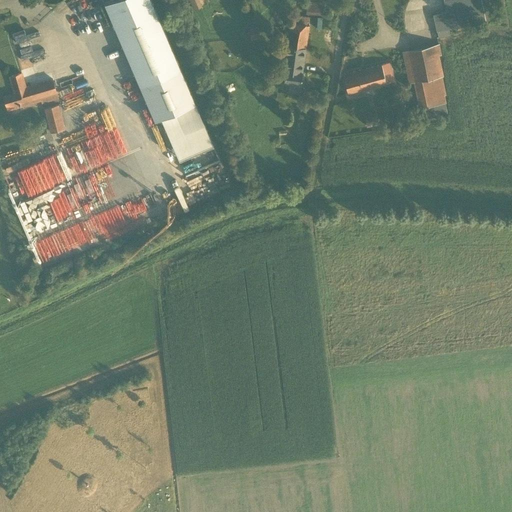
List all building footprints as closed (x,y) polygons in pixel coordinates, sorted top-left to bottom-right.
[(195,103),(181,68),(151,0),(111,0),(105,3),(140,86),(155,120),(161,117),(195,103)] [(486,21),(481,0),(443,0),(450,29),(482,22),(486,21)] [(323,14),(324,3),(307,2),(306,13),(323,14)] [(107,24),(97,4),(93,7),(91,3),(69,14),(71,18),(84,12),(88,20),(93,17),(98,28),(107,24)] [(301,84),(309,25),(294,22),(290,21),(283,69),(286,70),(284,81),(301,84)] [(324,40),(332,40),(332,28),(324,27),(324,40)] [(251,40),(259,39),(258,28),(249,29),(251,40)] [(274,29),(274,37),(282,38),(282,30),(274,29)] [(439,44),(434,45),(409,50),(416,81),(420,99),(424,118),(447,113),(445,103),(446,103),(444,95),(446,94),(442,76),(443,76),(439,56),(442,55),(439,44)] [(348,93),(387,83),(382,64),(343,74),(348,93)] [(26,87),(22,73),(10,76),(15,93),(4,96),(7,107),(40,97),(41,101),(42,103),(43,102),(58,98),(53,79),(26,87)] [(50,133),(64,129),(58,104),(44,108),(50,133)] [(367,126),(378,124),(376,112),(364,114),(367,126)] [(285,145),(298,144),(297,131),(283,132),(285,145)] [(203,166),(213,161),(210,156),(200,162),(203,166)] [(427,459),(401,461),(403,473),(412,472),(413,482),(411,482),(411,484),(404,485),(407,511),(414,511),(419,511),(435,510),(431,479),(428,480),(427,471),(428,471),(427,459)] [(396,472),(384,473),(386,503),(398,502),(396,472)] [(263,495),(261,496),(262,505),(271,504),(271,511),(298,511),(305,511),(304,503),(307,502),(305,485),(291,487),(285,488),(285,487),(282,488),(280,488),(280,487),(262,489),(263,495)]
